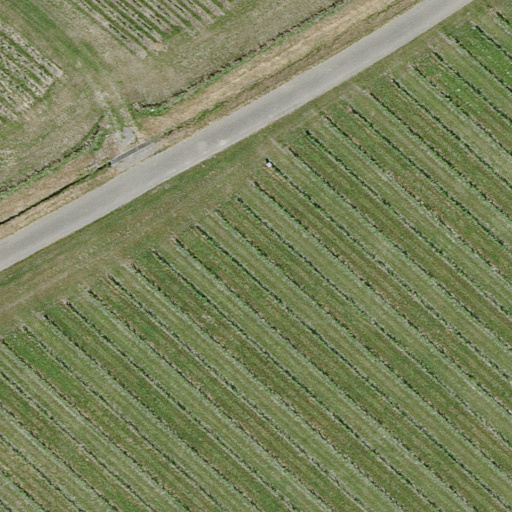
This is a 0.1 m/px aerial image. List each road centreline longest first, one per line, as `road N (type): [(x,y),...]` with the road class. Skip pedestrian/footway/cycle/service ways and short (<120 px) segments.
road 1 (unclassified): [(451,0),(0,257)]
road 2 (track): [(144,177),(98,63),(31,0)]
